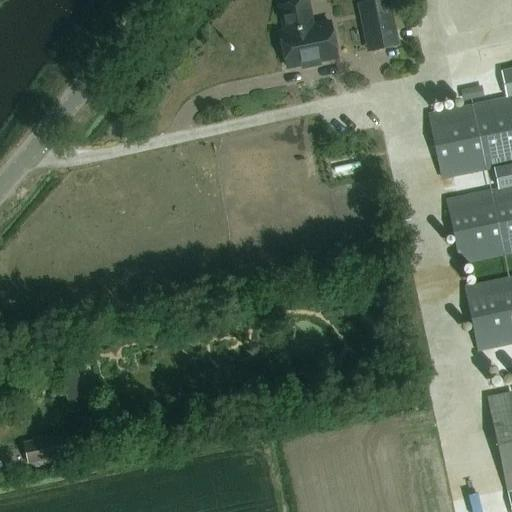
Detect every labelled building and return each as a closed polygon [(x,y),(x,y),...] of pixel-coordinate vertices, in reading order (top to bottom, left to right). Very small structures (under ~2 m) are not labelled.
[(389,0),(383,0),(371,3),(376,26),(368,28),(373,51),(399,46),(389,0)] [(313,27),(308,1),(277,8),(284,42),(280,42),(286,71),(338,61),(330,23),(313,27)] [(441,180),(511,164),(511,99),(428,117),(441,180)] [(459,266),(511,254),(511,189),(446,203),(459,266)] [(477,352),(511,344),(511,279),(464,289),(477,352)] [(78,376),(76,368),(60,372),(69,413),(86,409),(80,385),(87,383),(85,375),(78,376)] [(511,395),(488,400),(507,492),(511,490),(511,395)] [(81,452),(78,436),(64,439),(64,437),(24,445),(29,466),(66,458),(66,455),(81,452)]
